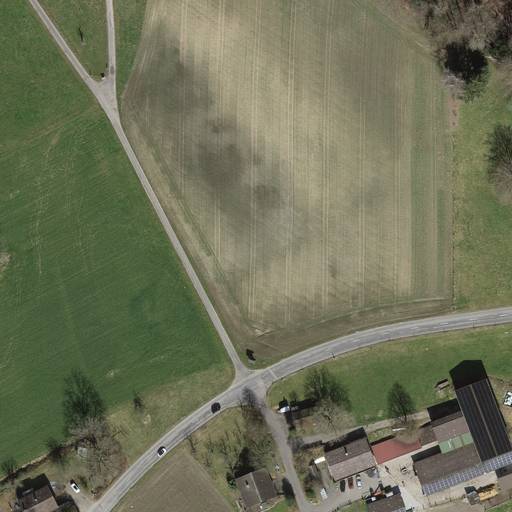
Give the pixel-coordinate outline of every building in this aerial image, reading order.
[(426,494),(511,462),(511,450),(486,381),(456,393),(463,413),(474,442),(444,454),(415,464),(426,494)] [(293,414),(297,428),(316,422),(312,408),(293,414)] [(474,442),(463,413),(413,431),(414,432),(418,444),(437,437),(444,454),(474,442)] [(419,445),(418,444),(414,432),(373,447),(378,460),(419,445)] [(365,440),(326,455),(335,478),(374,463),(365,440)] [(239,480),(250,506),(275,496),(265,470),(239,480)] [(511,470),(497,477),(503,490),(511,485),(511,470)] [(19,502),(24,511),(40,511),(56,504),(47,488),(33,495),(30,490),(24,493),(27,498),(19,502)] [(467,494),(471,505),(480,501),(476,491),(467,494)] [(367,506),(369,511),(405,511),(404,506),(400,508),(396,496),(367,506)]
